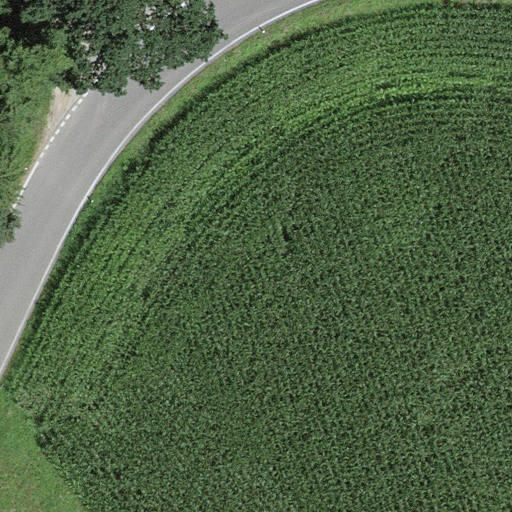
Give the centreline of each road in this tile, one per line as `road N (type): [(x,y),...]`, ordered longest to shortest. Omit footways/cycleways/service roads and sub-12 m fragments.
road 1 (tertiary): [(0,283),(90,112),(164,46),(250,0)]
road 2 (track): [(130,76),(0,21)]
